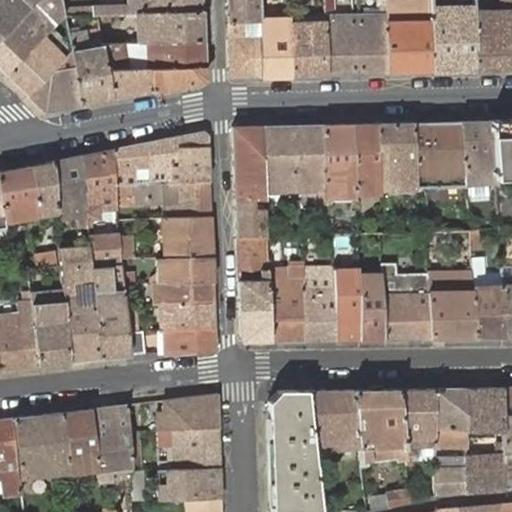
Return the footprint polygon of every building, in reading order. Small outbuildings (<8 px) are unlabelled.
[(0,0),(0,37),(35,0),(0,0)] [(63,15),(59,0),(35,0),(0,37),(0,67),(5,73),(63,15)] [(202,11),(201,0),(128,0),(128,5),(91,7),(91,15),(97,14),(107,14),(127,14),(138,13),(202,11)] [(226,0),(228,21),(260,20),(259,0),(258,0),(226,0)] [(323,0),(324,15),(325,15),(332,15),(331,0),(323,0)] [(385,22),(387,73),(432,72),(431,21),(430,0),(384,0),(385,7),(385,22)] [(430,0),(431,21),(432,72),(474,70),(473,11),(472,0),(430,0)] [(474,70),(511,69),(511,0),(499,0),(499,10),(483,10),(482,0),(472,0),(473,11),(474,70)] [(360,74),(387,73),(385,22),(385,7),(377,7),(377,10),(363,10),(363,14),(358,14),(352,14),(346,14),(346,21),(332,21),(332,15),(325,15),(325,22),(325,33),(326,74),(354,73),(360,74)] [(203,41),(202,11),(138,13),(138,21),(140,43),(144,43),(147,43),(203,41)] [(66,31),(63,15),(5,73),(27,94),(54,66),(70,49),(66,31)] [(291,75),(326,74),(325,33),(297,34),(297,22),(296,22),(296,18),(290,18),(291,23),(291,26),(291,75)] [(230,76),(261,75),(260,28),(260,20),(228,21),(230,76)] [(297,34),(325,33),(325,22),(297,22),(297,34)] [(261,75),(291,75),(291,26),(260,28),(261,75)] [(106,68),(102,44),(87,47),(83,30),(66,31),(70,49),(71,50),(74,69),(82,104),(110,98),(106,68)] [(204,66),(203,41),(147,43),(148,67),(149,67),(204,66)] [(129,43),(109,43),(102,44),(106,68),(132,68),(129,43)] [(148,67),(147,43),(144,43),(145,49),(139,49),(140,68),(148,67)] [(71,73),(74,69),(71,50),(70,49),(54,66),(71,73)] [(45,110),(82,104),(74,69),(71,73),(54,66),(27,94),(45,110)] [(204,78),(204,66),(149,67),(149,91),(201,81),(204,78)] [(149,67),(148,67),(140,68),(132,68),(106,68),(110,98),(149,91),(149,67)] [(511,176),(511,118),(488,119),(494,178),(511,176)] [(462,171),(464,184),(493,182),(494,183),(494,178),(488,119),(459,120),(462,171)] [(462,171),(459,120),(411,121),(413,172),(462,171)] [(414,188),(414,187),(413,172),(411,121),(375,122),(378,184),(378,189),(414,188)] [(375,122),(351,123),(353,184),(378,184),(375,122)] [(330,198),(354,198),(353,184),(351,123),(320,124),(322,199),(323,209),(322,213),(330,213),(330,198)] [(322,199),(320,124),(260,125),(263,192),(285,191),(285,190),(298,190),(298,191),(314,191),(314,209),(323,209),(322,199)] [(231,126),(234,198),(263,198),(263,192),(260,125),(231,126)] [(202,131),(146,142),(147,182),(168,182),(168,177),(171,166),(176,166),(177,166),(176,147),(207,146),(206,134),(202,131)] [(146,142),(112,149),(114,184),(147,182),(146,142)] [(177,182),(208,181),(207,146),(176,147),(177,166),(176,166),(177,182)] [(112,149),(81,154),(86,219),(100,219),(99,212),(115,212),(115,202),(114,195),(114,184),(112,149)] [(55,210),(56,220),(75,216),(76,226),(86,225),(86,219),(81,154),(51,160),(55,210)] [(29,164),(39,214),(55,210),(51,160),(29,164)] [(0,169),(0,199),(4,220),(39,214),(29,164),(0,169)] [(147,182),(114,184),(114,195),(135,194),(136,202),(165,202),(166,217),(209,215),(208,181),(177,182),(168,182),(147,182)] [(235,235),(264,234),(263,198),(234,198),(235,235)] [(125,202),(115,202),(116,219),(126,219),(125,202)] [(163,258),(211,255),(209,215),(166,217),(161,217),(162,224),(163,258)] [(475,229),(467,229),(468,249),(476,248),(475,229)] [(88,234),(88,245),(90,267),(119,264),(118,260),(117,235),(117,232),(88,234)] [(117,235),(118,260),(133,259),(132,234),(117,235)] [(266,268),(265,234),(264,234),(235,235),(237,269),(259,268),(266,268)] [(59,260),(62,291),(67,361),(97,357),(90,267),(88,245),(59,247),(59,260)] [(150,282),(152,282),(212,280),(211,255),(163,258),(164,272),(156,272),(150,276),(150,282)] [(469,261),(469,269),(471,287),(474,337),(504,337),(501,285),(500,275),(500,272),(483,273),(481,256),(469,257),(469,261)] [(155,258),(156,272),(164,272),(163,258),(155,258)] [(118,260),(119,264),(121,283),(134,283),(132,267),(140,266),(140,259),(133,259),(118,260)] [(379,262),(380,272),(384,338),(429,338),(426,278),(425,272),(394,273),(394,262),(379,262)] [(511,262),(499,263),(500,272),(500,275),(511,274),(511,262)] [(287,268),(266,268),(270,340),(304,340),(302,269),(302,263),(287,264),(287,268)] [(90,267),(97,357),(128,354),(126,330),(123,305),(121,283),(119,264),(90,267)] [(270,340),(266,268),(259,268),(259,278),(237,279),(239,339),(241,341),(270,340)] [(302,269),(304,340),(334,339),(331,270),(331,268),(302,269)] [(331,270),(334,339),(360,339),(358,273),(357,269),(331,270)] [(426,278),(429,338),(474,337),(471,287),(469,269),(425,271),(425,272),(426,278)] [(380,272),(358,273),(360,339),(384,338),(380,272)] [(501,285),(504,337),(511,336),(511,274),(500,275),(501,285)] [(162,304),(213,302),(212,280),(152,282),(153,304),(162,304)] [(134,283),(121,283),(123,305),(135,305),(137,305),(136,283),(134,283)] [(30,294),(31,301),(37,365),(67,361),(62,291),(30,294)] [(0,368),(37,365),(31,301),(16,303),(17,312),(18,327),(0,330),(0,327),(0,368)] [(162,329),(214,327),(213,302),(162,304),(162,329)] [(135,305),(123,305),(126,330),(137,330),(135,305)] [(0,313),(0,327),(0,330),(18,327),(17,312),(0,313)] [(215,352),(214,327),(162,329),(163,336),(163,352),(164,355),(215,352)] [(126,330),(128,354),(129,354),(144,351),(141,330),(137,330),(126,330)] [(511,386),(502,387),(502,421),(511,421),(511,386)] [(464,432),(463,387),(432,388),(432,443),(433,444),(464,444),(464,432)] [(502,387),(463,387),(464,432),(464,444),(464,456),(464,457),(464,467),(464,491),(503,489),(503,478),(502,454),(502,443),(502,428),(502,421),(502,387)] [(397,388),(352,389),(357,437),(358,448),(360,465),(369,464),(368,459),(371,459),(371,458),(393,456),(394,459),(405,458),(404,454),(397,388)] [(432,388),(397,388),(404,454),(405,458),(405,459),(405,462),(411,462),(411,460),(432,459),(433,453),(432,452),(433,444),(432,443),(432,388)] [(311,442),(306,389),(278,390),(267,401),(268,443),(277,443),(277,455),(269,455),(270,511),(313,511),(319,511),(314,475),(312,453),(311,442)] [(357,437),(352,389),(306,389),(311,442),(312,453),(357,448),(357,437)] [(157,430),(218,427),(216,394),(216,393),(215,393),(162,399),(163,404),(156,405),(157,430)] [(105,468),(131,465),(128,431),(126,404),(90,408),(96,467),(96,469),(98,483),(107,481),(105,468)] [(61,411),(68,471),(96,467),(90,408),(61,411)] [(12,418),(20,491),(29,491),(28,476),(68,471),(61,411),(12,418)] [(3,493),(20,491),(12,418),(0,419),(0,476),(1,476),(3,493)] [(511,446),(511,421),(502,421),(502,428),(502,443),(502,454),(503,478),(511,477),(511,451),(508,451),(508,446),(511,446)] [(157,461),(157,469),(171,468),(219,467),(218,427),(157,430),(156,430),(156,446),(167,445),(168,460),(157,461)] [(128,431),(131,465),(144,464),(142,442),(136,443),(135,431),(128,431)] [(268,443),(269,455),(277,455),(277,443),(268,443)] [(464,492),(464,491),(464,467),(464,457),(433,457),(432,459),(432,467),(432,495),(433,495),(464,492)] [(130,483),(130,469),(131,465),(105,468),(107,481),(98,483),(98,488),(130,483)] [(184,498),(220,497),(219,467),(171,468),(157,469),(157,498),(161,498),(184,498)] [(130,483),(131,498),(141,498),(140,479),(144,480),(143,469),(130,469),(130,483)] [(503,489),(511,487),(511,477),(503,478),(503,489)] [(408,487),(384,493),(388,507),(410,501),(408,487)] [(384,493),(364,497),(364,500),(365,511),(388,507),(384,493)] [(184,498),(184,511),(221,511),(220,497),(184,498)] [(511,511),(511,501),(500,503),(499,503),(499,506),(499,511),(511,511)] [(499,503),(478,505),(478,511),(499,511),(499,506),(499,503)]
